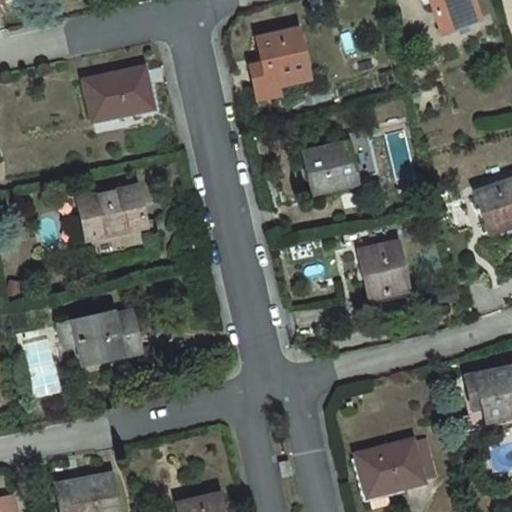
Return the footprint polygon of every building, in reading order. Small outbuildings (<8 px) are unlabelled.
[(467,0),(426,0),(437,29),(474,16),(467,0)] [(296,31),(257,40),(262,65),(250,67),(257,100),(278,96),(275,86),(307,79),(296,31)] [(141,64),(82,77),(91,115),(150,102),(141,64)] [(343,145),(303,154),(313,192),(355,183),(353,177),(372,172),(361,131),(340,136),(340,139),(343,145)] [(511,179),(476,191),(489,230),(511,222),(511,179)] [(136,184),(77,197),(87,236),(145,223),(136,184)] [(399,244),(361,254),(373,299),(411,290),(399,244)] [(458,279),(434,286),(437,299),(462,293),(458,279)] [(109,311),(54,322),(59,344),(75,342),(79,362),(136,350),(128,311),(110,315),(109,311)] [(511,361),(467,371),(474,403),(485,400),(488,416),(511,410),(511,361)] [(422,430),(354,448),(366,487),(433,470),(422,430)] [(293,459),(282,462),(286,473),(296,470),(293,459)] [(120,511),(111,476),(60,490),(65,511),(120,511)] [(17,511),(14,494),(0,496),(0,511),(17,511)] [(225,511),(221,494),(175,506),(176,511),(225,511)]
